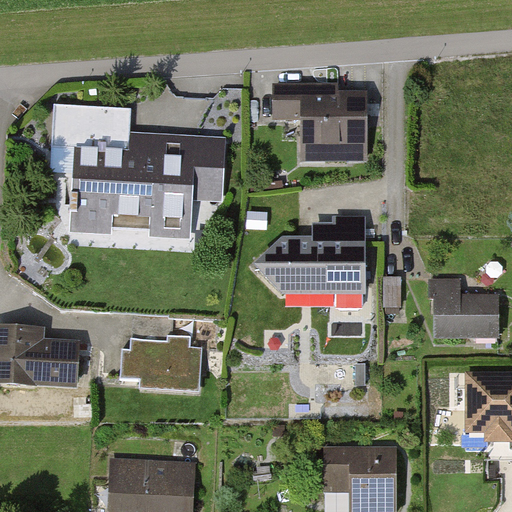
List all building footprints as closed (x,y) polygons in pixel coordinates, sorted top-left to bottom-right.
[(276,85),(276,116),(305,116),(305,159),(371,160),(371,94),(345,94),(345,85),(276,85)] [(511,107),(503,108),(507,144),(511,143),(511,107)] [(125,147),(79,145),(74,234),(193,240),(196,199),(227,201),(230,138),(126,133),(125,147)] [(317,238),(285,238),(257,270),(287,296),(371,294),(369,218),(337,219),(337,225),(316,226),(317,238)] [(405,280),(388,280),(387,309),(404,310),(405,280)] [(464,282),(437,282),(438,343),(503,342),(502,297),(465,297),(464,282)] [(49,330),(0,327),(0,387),(80,390),(82,344),(48,343),(49,330)] [(138,355),(126,354),(124,384),(144,385),(143,395),(205,399),(209,352),(194,351),(194,341),(173,339),(173,347),(139,344),(138,355)] [(511,375),(471,376),(472,434),(490,434),(490,444),(511,443),(511,375)] [(403,511),(404,448),(328,447),(328,492),(354,492),(353,511),(403,511)] [(198,511),(202,464),(116,458),(112,511),(124,511),(198,511)]
